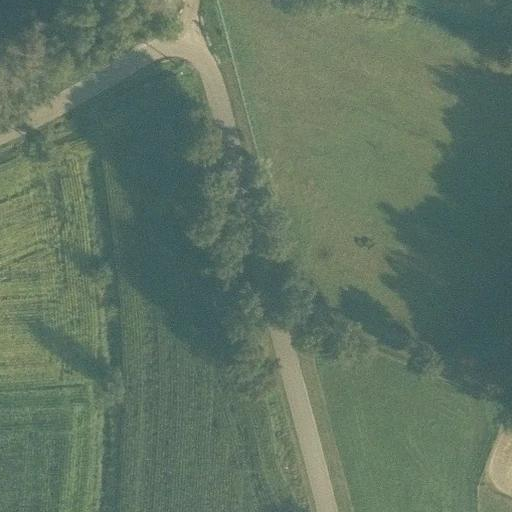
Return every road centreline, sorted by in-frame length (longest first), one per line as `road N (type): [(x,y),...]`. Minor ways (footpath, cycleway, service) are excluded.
road 1 (unclassified): [(187,40),(215,91),(324,511)]
road 2 (unclassified): [(187,40),(0,141)]
